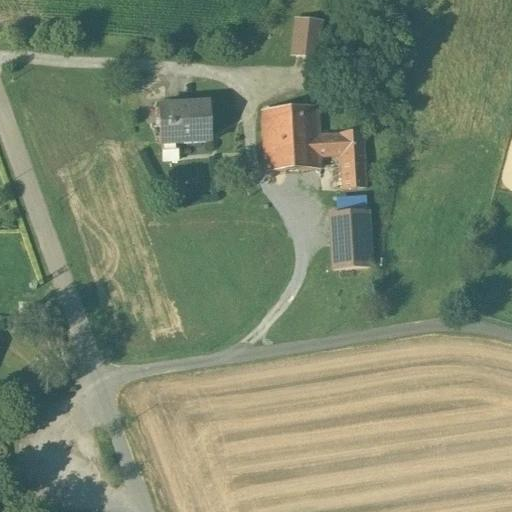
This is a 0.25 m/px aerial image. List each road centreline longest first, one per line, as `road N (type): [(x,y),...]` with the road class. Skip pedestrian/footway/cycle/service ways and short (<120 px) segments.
road 1 (unclassified): [(96,382),(461,321),(511,337)]
road 2 (unclassified): [(96,382),(0,107)]
road 3 (unclassified): [(144,511),(96,382)]
